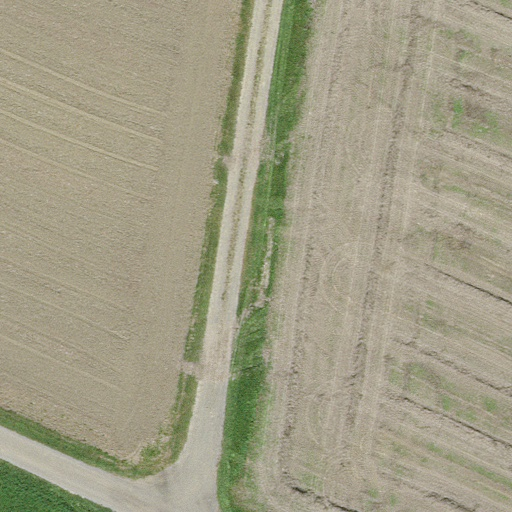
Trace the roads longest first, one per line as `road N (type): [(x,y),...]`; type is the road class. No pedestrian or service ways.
road 1 (track): [(199,511),(269,0)]
road 2 (track): [(146,511),(0,446)]
